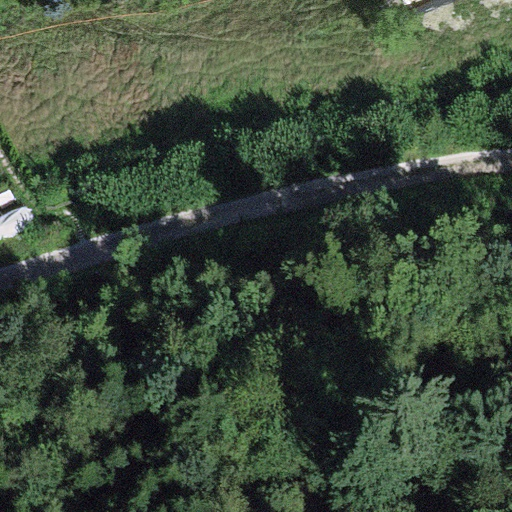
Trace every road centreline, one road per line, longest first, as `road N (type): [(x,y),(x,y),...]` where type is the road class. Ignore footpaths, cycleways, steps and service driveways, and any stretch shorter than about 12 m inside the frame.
road 1 (track): [(511,157),(292,184),(125,239)]
road 2 (residential): [(0,280),(125,239)]
